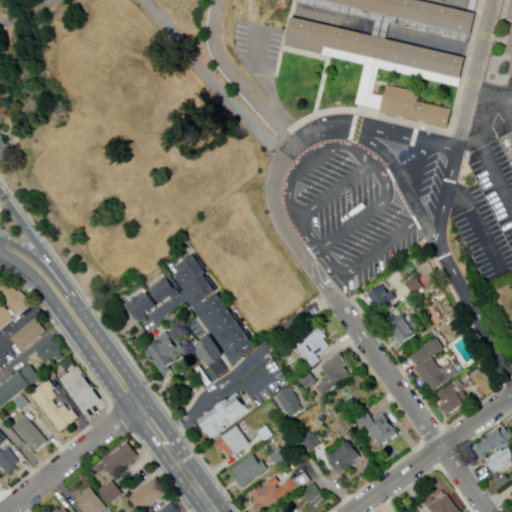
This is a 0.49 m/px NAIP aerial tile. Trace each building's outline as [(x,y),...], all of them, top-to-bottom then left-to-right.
[(482,0),(482,1),(477,0),(408,0),(478,16),(471,45),(390,26),(386,41),(467,60),(460,88),(457,88),(379,70),(376,83),(373,96),(384,98),(387,88),(420,95),(418,104),(451,112),(452,112),(448,130),(381,114),(381,112),(356,106),(365,67),(330,59),(327,58),(323,57),(287,49),(294,20),(372,38),(376,24),(297,5),(298,0),(482,0)] [(506,77),(511,78),(511,0),(506,0),(507,39),(502,55),(511,58),(506,77)] [(0,161),(0,131),(18,156),(4,167),(0,161)] [(199,258),(181,271),(246,358),(263,345),(199,258)] [(174,276),(157,288),(159,290),(156,293),(166,307),(176,299),(178,303),(187,296),(179,286),(181,285),(174,276)] [(409,284),(419,277),(422,280),(428,276),(433,284),(417,296),(409,284)] [(3,296),(17,284),(34,304),(19,316),(3,296)] [(366,294),(374,308),(389,300),(381,286),(366,294)] [(386,286),(391,292),(393,291),(400,300),(385,312),(374,296),(386,286)] [(251,346),(217,294),(193,310),(210,335),(191,348),(203,367),(221,355),(212,342),(222,335),(236,356),(251,346)] [(141,323),(143,321),(147,326),(155,320),(152,316),(162,309),(153,295),(148,298),(146,296),(130,307),(141,323)] [(0,304),(2,303),(17,321),(0,334),(0,304)] [(392,332),(397,329),(390,319),(401,311),(408,321),(409,320),(421,336),(404,349),(392,332)] [(173,322),(180,317),(184,323),(178,328),(173,322)] [(39,320),(50,333),(25,353),(14,340),(39,320)] [(332,339),(329,341),(334,349),(321,358),(325,364),(317,369),(312,362),(316,359),(310,351),(307,353),(301,344),(324,327),(332,339)] [(151,354),(163,344),(161,341),(170,334),(173,337),(182,330),(196,349),(178,363),(180,365),(175,370),(177,372),(170,378),(151,354)] [(215,338),(202,347),(205,352),(201,355),(213,371),(215,369),(223,379),(233,372),(225,361),(230,358),(215,338)] [(439,338),(448,351),(436,360),(444,371),(453,364),(461,376),(436,394),(419,370),(422,368),(415,358),(431,346),(430,344),(439,338)] [(39,353),(57,340),(67,354),(64,355),(66,358),(61,362),(59,359),(48,366),(39,353)] [(344,355),(352,366),(349,368),(353,372),(352,373),(355,377),(328,398),(321,389),(327,384),(326,383),(333,377),(326,369),(344,355)] [(0,394),(34,367),(44,380),(4,412),(0,406),(0,394)] [(66,381),(83,369),(107,402),(90,414),(66,381)] [(310,390),(302,380),(312,372),(320,383),(310,390)] [(52,382),(59,390),(56,392),(62,399),(57,403),(63,411),(68,407),(73,413),(76,411),(82,420),(63,435),(33,397),(52,382)] [(465,394),(467,392),(475,404),(454,419),(447,409),(450,406),(443,396),(459,384),(465,394)] [(295,389),(297,393),(296,393),(304,405),(303,406),(307,411),(296,419),(281,399),(295,389)] [(25,414),(16,404),(25,396),(33,406),(25,414)] [(243,399),(253,412),(229,429),(230,431),(217,441),(204,424),(210,419),(208,416),(213,412),(215,416),(234,402),(236,405),(243,399)] [(371,410),(379,422),(388,415),(404,438),(389,449),(388,447),(386,448),(363,416),(371,410)] [(17,429),(29,418),(52,443),(40,454),(17,429)] [(241,427),(254,445),(234,460),(229,453),(226,454),(218,443),(241,427)] [(260,434),(269,427),(277,437),(267,444),(260,434)] [(2,449),(0,446),(0,428),(11,441),(2,449)] [(472,449),(499,431),(501,435),(509,429),(511,433),(511,442),(498,453),(496,451),(488,456),(490,459),(483,464),(472,449)] [(316,435),(306,443),(314,454),(325,447),(316,435)] [(132,442),(144,457),(117,477),(111,470),(105,475),(99,468),(132,442)] [(354,443),(365,458),(358,464),(360,467),(345,478),(332,459),(354,443)] [(282,447),(292,462),(282,469),(271,455),(282,447)] [(489,460),(502,452),(503,454),(509,449),(511,453),(511,464),(498,474),(489,460)] [(6,455),(12,450),(24,465),(19,468),(21,471),(12,478),(0,463),(0,455),(4,452),(6,455)] [(265,462),(272,471),(246,490),(239,481),(242,479),(237,471),(257,457),(263,464),(265,462)] [(300,483),(310,475),(315,484),(306,490),(300,483)] [(161,478),(172,492),(146,511),(144,511),(134,499),(161,478)] [(260,511),(256,505),(259,502),(256,497),(269,488),(268,486),(279,479),(283,485),(279,487),(282,491),(291,485),(289,484),(295,480),(299,486),(300,484),(305,490),(273,511),(260,511)] [(114,505),(104,491),(117,481),(128,495),(114,505)] [(305,492),(318,483),(326,496),(314,504),(305,492)] [(111,509),(107,511),(87,511),(78,500),(94,487),(111,509)] [(436,511),(433,507),(443,500),(444,501),(452,495),(463,511),(436,511)] [(163,511),(175,503),(182,511),(163,511)]
